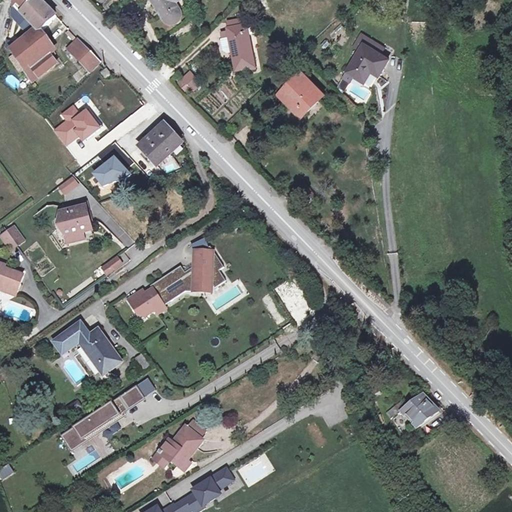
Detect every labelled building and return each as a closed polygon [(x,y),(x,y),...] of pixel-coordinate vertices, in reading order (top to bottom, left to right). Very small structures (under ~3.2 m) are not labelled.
[(55,52),(41,33),(57,17),(40,0),(16,0),(12,5),(36,30),(10,51),(14,56),(24,71),(26,74),(51,55),(55,52)] [(151,0),(163,19),(166,22),(169,24),(172,24),(174,24),(177,23),(179,21),(181,19),(182,16),(182,12),(180,9),(176,3),(180,0),(151,0)] [(229,29),(247,25),(246,19),(227,23),(229,29)] [(247,25),(229,29),(229,32),(233,53),(237,70),(255,67),(247,25)] [(233,53),(229,32),(222,33),(223,39),(222,39),(224,51),(228,50),(229,54),(233,53)] [(372,72),(379,77),(390,61),(365,46),(369,39),(362,35),(354,48),(361,52),(348,73),(355,77),(365,84),(372,72)] [(80,41),(71,49),(66,54),(71,60),(75,57),(91,73),(101,63),(80,41)] [(58,64),(52,56),(51,55),(26,74),(33,84),(58,64)] [(24,71),(14,56),(10,59),(20,74),(24,71)] [(278,82),(285,90),(298,77),(311,90),(315,86),(302,73),(299,76),(292,68),(278,82)] [(107,71),(102,75),(106,79),(110,76),(107,71)] [(191,72),(184,79),(184,80),(191,88),(194,91),(201,84),(191,72)] [(355,77),(348,73),(344,79),(351,83),(355,77)] [(285,90),(281,94),(296,110),(295,112),(302,119),(325,96),(315,86),(311,90),(298,77),(285,90)] [(191,88),(184,80),(179,84),(186,92),(191,88)] [(116,95),(108,99),(118,115),(125,111),(116,95)] [(65,121),(53,130),(66,147),(79,137),(82,141),(101,127),(86,108),(81,112),(74,103),(60,114),(65,121)] [(166,126),(141,148),(157,166),(169,156),(180,146),(182,144),(166,126)] [(183,149),(180,146),(169,156),(172,159),(183,149)] [(116,160),(96,176),(103,186),(131,176),(116,160)] [(74,179),(62,188),(66,193),(78,185),(74,179)] [(61,214),(59,221),(62,232),(67,237),(82,233),(82,231),(85,230),(84,228),(91,226),(86,207),(61,214)] [(18,229),(11,233),(20,246),(27,242),(18,229)] [(11,233),(4,238),(13,251),(20,246),(11,233)] [(82,233),(67,237),(68,244),(84,240),(82,233)] [(205,252),(195,252),(195,267),(186,273),(181,267),(151,287),(153,290),(156,294),(149,299),(146,295),(144,292),(129,301),(139,315),(145,317),(155,310),(158,315),(167,309),(164,306),(186,292),(194,293),(194,283),(213,284),(216,289),(227,282),(220,271),(225,268),(211,248),(205,252)] [(118,259),(110,264),(115,272),(123,266),(118,259)] [(110,264),(104,269),(109,276),(115,272),(110,264)] [(2,265),(0,265),(0,286),(18,293),(24,276),(1,268),(2,265)] [(194,283),(194,293),(212,293),(213,284),(194,283)] [(0,291),(16,297),(18,293),(0,286),(0,291)] [(153,290),(146,295),(149,299),(156,294),(153,290)] [(80,342),(104,374),(121,362),(99,332),(91,338),(82,325),(72,331),(56,344),(63,354),(80,342)] [(152,368),(143,354),(136,359),(146,372),(152,368)] [(125,416),(123,413),(144,399),(136,387),(66,434),(73,446),(87,437),(89,440),(125,416)] [(403,401),(395,407),(399,413),(399,414),(402,412),(417,428),(439,412),(424,397),(408,408),(403,401)] [(77,400),(67,407),(71,414),(82,407),(77,400)] [(391,419),(399,413),(395,407),(386,413),(391,419)] [(401,418),(395,423),(401,431),(407,426),(401,418)] [(162,448),(159,452),(169,461),(171,463),(173,461),(180,467),(187,460),(204,441),(203,439),(208,433),(198,424),(192,430),(189,428),(176,444),(172,440),(164,449),(162,448)] [(159,452),(152,460),(162,469),(169,461),(159,452)] [(187,460),(180,467),(187,473),(193,466),(187,460)] [(0,468),(0,478),(2,481),(14,473),(8,463),(0,468)] [(195,493),(186,499),(187,500),(193,510),(194,511),(198,511),(205,508),(204,506),(221,495),(218,491),(234,481),(227,470),(211,480),(211,481),(194,491),(196,493),(195,493)] [(189,511),(193,510),(187,500),(181,504),(186,511),(189,511)]
